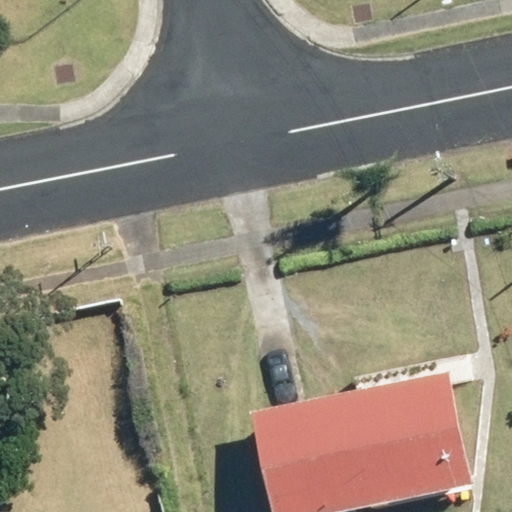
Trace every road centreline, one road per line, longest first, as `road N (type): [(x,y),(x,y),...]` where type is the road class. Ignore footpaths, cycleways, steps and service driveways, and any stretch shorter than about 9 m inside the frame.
road 1 (residential): [(242,130),(511,76)]
road 2 (residential): [(0,180),(242,130)]
road 3 (residential): [(215,0),(242,130)]
